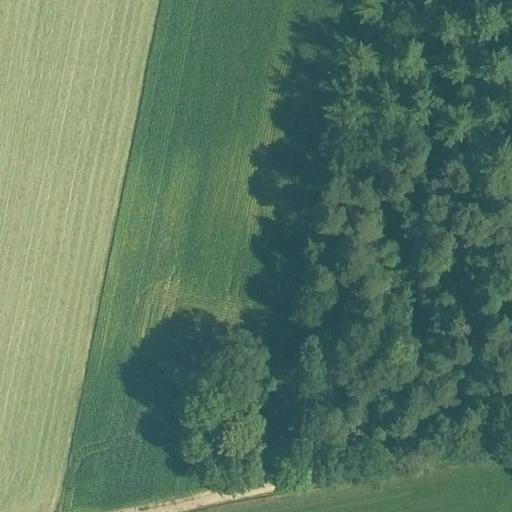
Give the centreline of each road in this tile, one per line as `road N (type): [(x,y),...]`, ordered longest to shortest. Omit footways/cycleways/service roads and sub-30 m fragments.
road 1 (track): [(269,485),(364,0)]
road 2 (track): [(511,116),(394,462)]
road 3 (track): [(130,511),(394,462)]
road 4 (track): [(394,462),(511,439)]
